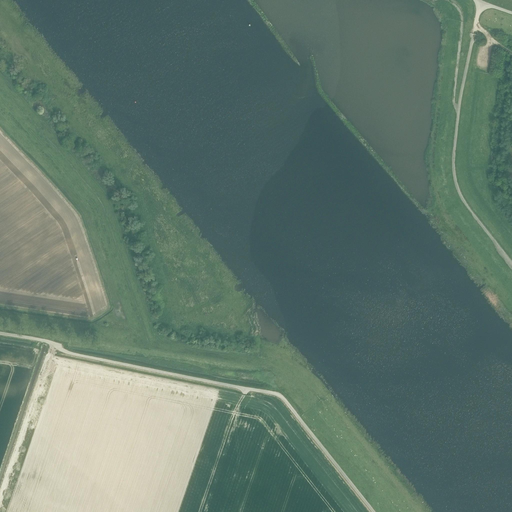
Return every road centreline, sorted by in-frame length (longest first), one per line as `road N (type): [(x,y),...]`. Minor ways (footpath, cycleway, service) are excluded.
road 1 (unclassified): [(373,511),(280,394),(0,333)]
road 2 (unclassified): [(511,263),(466,206),(453,167),(475,26)]
